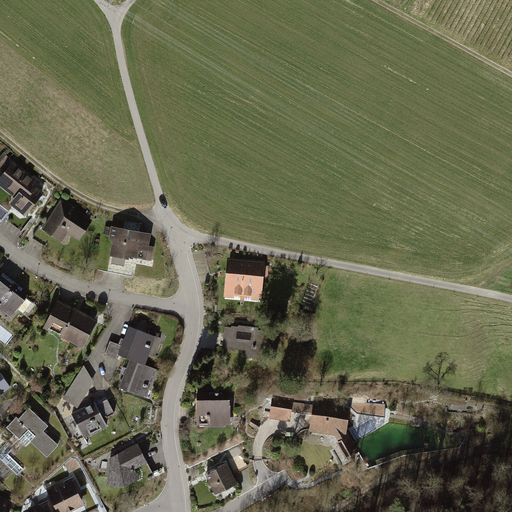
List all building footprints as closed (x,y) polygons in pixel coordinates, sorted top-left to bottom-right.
[(14,163),(0,181),(0,183),(15,196),(9,203),(12,205),(27,216),(44,194),(36,187),(40,182),(14,163)] [(46,228),(42,225),(34,238),(45,245),(52,234),(65,242),(70,233),(81,240),(93,221),(62,202),(56,211),(54,212),(53,215),(53,217),(46,228)] [(115,241),(112,256),(114,256),(113,264),(124,266),(125,258),(127,259),(128,254),(146,257),(148,241),(142,240),(142,237),(126,234),(126,230),(113,228),(111,240),(115,241)] [(206,259),(211,276),(226,271),(221,254),(206,259)] [(247,261),(229,260),(227,294),(241,295),(241,301),(244,302),(247,261)] [(264,266),(265,262),(247,261),(244,301),(247,302),(247,296),(262,297),(263,277),(268,278),(269,267),(264,266)] [(4,274),(0,278),(0,307),(1,306),(13,316),(18,309),(25,314),(26,312),(30,314),(36,306),(35,305),(36,304),(34,302),(33,303),(11,287),(15,282),(4,274)] [(58,304),(46,327),(61,335),(63,332),(76,339),(74,342),(85,348),(99,322),(87,317),(86,318),(58,304)] [(232,328),(226,327),(224,349),(250,351),(250,355),(252,355),(252,358),(263,359),(266,331),(254,330),(254,328),(239,326),(239,328),(232,327),(232,328)] [(153,337),(130,328),(125,340),(124,340),(122,346),(123,346),(119,356),(142,364),(149,348),(151,349),(151,347),(150,346),(153,337)] [(113,353),(117,344),(116,344),(111,342),(105,355),(112,357),(113,353)] [(119,356),(123,346),(122,346),(117,344),(112,357),(118,360),(119,356)] [(125,375),(120,388),(150,399),(153,392),(146,389),(147,387),(149,388),(150,386),(148,385),(154,369),(131,360),(127,369),(126,369),(124,375),(125,375)] [(95,383),(84,366),(64,399),(79,408),(95,383)] [(0,394),(9,388),(0,374),(0,394)] [(231,394),(198,395),(198,424),(209,423),(209,425),(225,425),(225,418),(231,418),(231,394)] [(324,406),(273,399),(271,415),(288,418),(289,411),(314,414),(312,428),(336,432),(341,441),(339,442),(347,457),(357,451),(347,432),(344,432),(347,409),(331,407),(331,403),(324,402),(324,406)] [(95,402),(72,414),(83,434),(97,427),(99,431),(107,427),(102,417),(106,416),(107,418),(115,414),(108,400),(100,404),(101,407),(99,408),(95,402)] [(16,417),(7,427),(26,446),(31,441),(48,457),(58,446),(44,432),(48,427),(29,409),(19,419),(16,417)] [(261,424),(254,420),(251,425),(258,429),(261,424)] [(94,436),(87,440),(91,449),(98,445),(94,436)] [(138,444),(111,458),(108,485),(126,489),(142,480),(137,470),(149,464),(143,453),(151,450),(145,439),(138,444)] [(12,450),(6,444),(0,450),(0,458),(17,475),(23,469),(8,455),(12,450)] [(228,460),(235,474),(248,467),(241,453),(228,460)] [(72,458),(65,464),(70,474),(81,467),(76,459),(72,458)] [(227,463),(206,473),(217,495),(238,485),(227,463)] [(47,492),(51,501),(55,511),(70,511),(82,507),(83,503),(76,487),(79,486),(76,479),(47,492)] [(0,511),(8,511),(12,504),(0,499),(0,511)] [(55,511),(51,501),(27,511),(55,511)]
